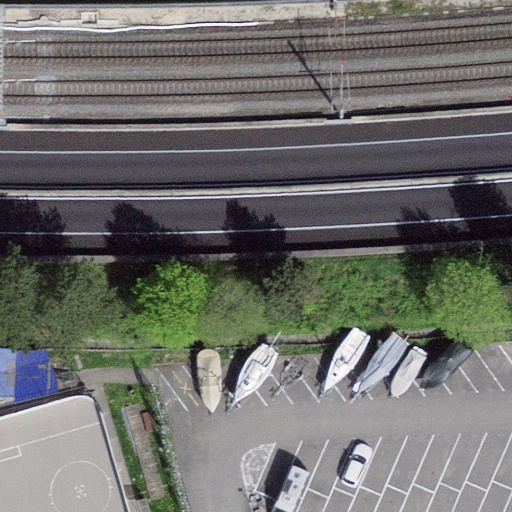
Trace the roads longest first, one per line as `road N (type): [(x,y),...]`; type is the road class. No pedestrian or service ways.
road 1 (motorway): [(511,150),(389,163),(0,168)]
road 2 (motorway): [(0,214),(151,216),(511,197)]
